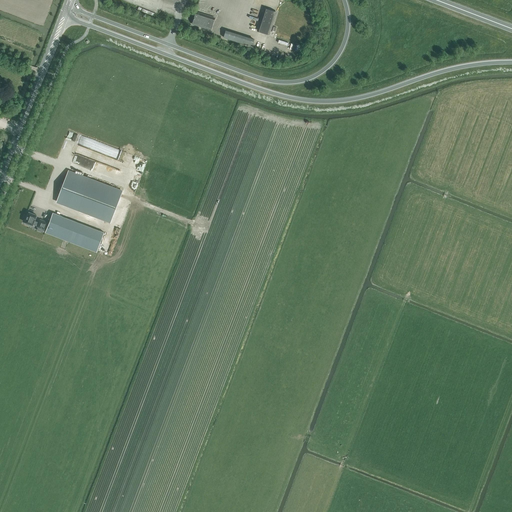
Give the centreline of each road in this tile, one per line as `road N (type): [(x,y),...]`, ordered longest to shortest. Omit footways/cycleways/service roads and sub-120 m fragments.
road 1 (trunk): [(64,15),(260,89),(315,101),(363,96),(463,65),(511,62)]
road 2 (trunk): [(344,0),(347,26),(337,56),(313,76),(291,81),(263,79),(68,5)]
road 3 (tertiary): [(0,180),(64,15)]
